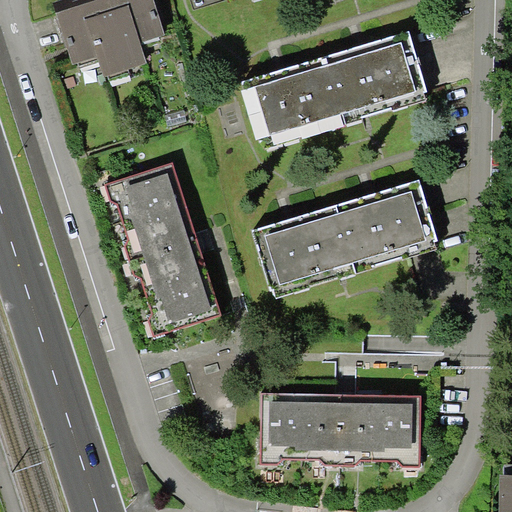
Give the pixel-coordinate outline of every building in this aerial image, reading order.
[(68,0),(68,1),(56,5),(75,64),(99,57),(105,77),(148,64),(141,43),(166,35),(154,0),(68,0)] [(284,70),(243,83),(260,142),(298,131),(300,137),(330,128),(328,122),(360,112),(362,118),(392,109),(390,103),(427,92),(409,33),(367,45),(284,70)] [(196,241),(171,164),(103,186),(110,208),(116,206),(127,241),(121,243),(134,282),(140,280),(151,315),(145,317),(152,339),(220,317),(196,241)] [(419,179),(253,229),(271,288),(308,277),(310,283),(340,274),(338,268),(371,258),(372,264),(402,255),(400,249),(437,238),(419,179)] [(420,396),(260,393),(258,465),(282,465),(282,459),(318,459),(318,466),(359,467),(359,461),(396,461),(396,467),(419,468),(420,396)]
